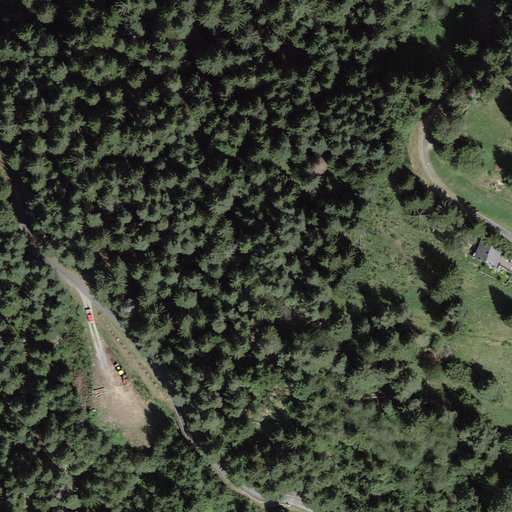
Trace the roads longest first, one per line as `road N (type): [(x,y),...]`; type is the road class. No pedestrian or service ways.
road 1 (unclassified): [(0,145),(16,178),(26,242),(134,343),(197,446),(258,493),(319,511)]
road 2 (unclassified): [(511,237),(446,194),(422,149),(432,117),(482,52),(485,0)]
road 3 (track): [(77,285),(122,414)]
